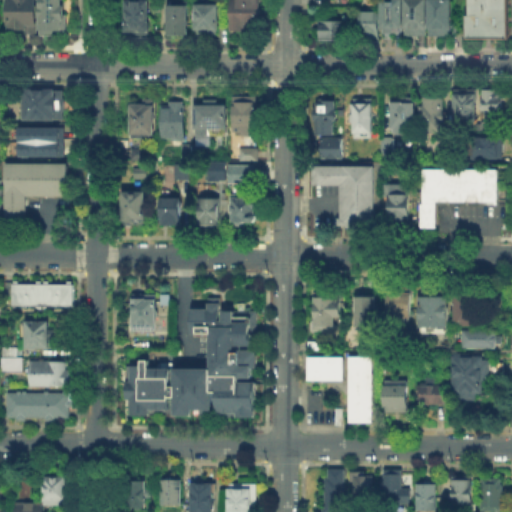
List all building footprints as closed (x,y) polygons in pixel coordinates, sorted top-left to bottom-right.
[(23,31),(12,31),(12,0),(38,0),(38,28),(23,28),(23,31)] [(63,0),(64,33),(45,33),(45,0),(63,0)] [(149,0),(149,38),(130,38),(130,0),(149,0)] [(232,29),(233,0),(261,0),(261,29),(232,29)] [(403,0),(403,28),(384,28),(385,0),(403,0)] [(428,0),(427,29),(403,28),(403,0),(428,0)] [(427,29),(428,0),(452,0),(452,29),(427,29)] [(466,37),(466,0),(505,0),(505,37),(466,37)] [(198,34),(198,5),(219,5),(219,34),(198,34)] [(189,9),(189,35),(172,35),(172,9),(189,9)] [(361,39),(361,13),(379,13),(379,39),(361,39)] [(346,24),(346,39),(323,39),(323,24),(346,24)] [(503,91),(503,128),(485,128),(485,91),(503,91)] [(457,92),(476,92),(476,122),(456,122),(457,92)] [(66,93),(66,121),(27,120),(27,93),(66,93)] [(441,133),(423,133),(423,105),(426,105),(426,97),(442,97),(441,133)] [(236,99),(258,99),(258,136),(236,136),(236,99)] [(403,106),(403,99),(414,99),(414,134),(395,134),(395,106),(403,106)] [(353,137),(353,101),(374,102),(374,137),(353,137)] [(198,103),(226,103),(226,138),(198,138),(198,103)] [(335,104),(335,134),(319,134),(319,104),(335,104)] [(154,105),(153,137),(133,137),(133,105),(154,105)] [(163,139),(163,106),(185,106),(185,139),(163,139)] [(19,126),(60,126),(60,155),(19,155),(19,126)] [(381,157),(381,139),(393,139),(393,157),(381,157)] [(350,140),(350,156),(338,156),(338,159),(323,159),(323,140),(350,140)] [(502,141),(502,160),(470,160),(470,140),(502,141)] [(207,147),(207,157),(185,157),(185,146),(207,147)] [(241,161),(241,149),(258,149),(258,161),(241,161)] [(133,162),(133,150),(149,150),(149,162),(133,162)] [(224,160),(205,160),(204,178),(224,179),(224,160)] [(227,182),(227,163),(253,163),(253,182),(227,182)] [(23,223),(8,223),(9,167),(69,167),(69,197),(23,197),(23,223)] [(178,180),(178,168),(192,169),(192,181),(178,180)] [(434,226),(422,226),(423,168),(496,169),(496,199),(434,199),(434,226)] [(341,186),(314,186),(314,169),(375,169),(375,227),(341,227),(341,186)] [(136,172),(148,172),(148,181),(136,181),(136,172)] [(389,186),(410,186),(410,227),(389,227),(389,186)] [(125,196),(146,196),(146,224),(125,224),(125,196)] [(199,197),(220,197),(221,224),(199,224),(199,197)] [(236,199),(253,199),(253,228),(235,228),(236,199)] [(181,202),(181,225),(164,225),(164,202),(181,202)] [(23,279),(23,282),(54,282),(54,284),(70,285),(70,282),(77,282),(77,309),(15,309),(15,279),(23,279)] [(447,291),(447,334),(423,334),(423,291),(447,291)] [(392,321),(392,292),(412,292),(412,321),(392,321)] [(133,332),(134,295),(160,295),(159,332),(133,332)] [(457,323),(458,297),(479,297),(479,323),(457,323)] [(222,298),(222,326),(226,326),(226,311),(237,311),(237,313),(259,313),(259,334),(252,334),(252,347),(240,347),(240,369),(245,369),(246,353),(257,353),(257,369),(252,369),(252,378),(239,378),(239,384),(256,384),(255,419),(240,419),(240,413),(220,413),(220,393),(214,393),(213,413),(194,413),(194,418),(177,418),(177,398),(171,398),(171,411),(151,411),(151,418),(130,418),(130,369),(171,369),(171,389),(177,389),(177,371),(214,371),(214,334),(193,334),(194,306),(210,306),(210,298),(222,298)] [(357,329),(357,298),(378,298),(378,329),(357,329)] [(335,299),(335,301),(343,302),(343,316),(335,316),(335,329),(317,329),(317,299),(335,299)] [(27,348),(27,323),(51,323),(51,349),(27,348)] [(466,348),(466,331),(498,331),(498,348),(466,348)] [(3,356),(3,347),(18,347),(18,356),(3,356)] [(373,354),(372,421),(348,421),(348,379),(307,379),(307,354),(373,354)] [(21,370),(21,355),(0,356),(0,370),(21,370)] [(483,358),(483,362),(490,362),(490,380),(483,380),(483,397),(456,397),(456,358),(483,358)] [(29,359),(68,360),(68,384),(28,384),(29,359)] [(387,405),(387,383),(411,383),(411,405),(387,405)] [(419,406),(420,384),(450,384),(450,406),(419,406)] [(6,390),(68,391),(67,416),(5,415),(6,390)] [(326,511),(326,471),(347,471),(346,511),(326,511)] [(366,471),(366,474),(376,474),(376,500),(356,500),(356,484),(352,484),(352,471),(366,471)] [(403,473),(403,489),(412,489),(412,503),(384,502),(384,473),(403,473)] [(46,503),(47,479),(69,479),(69,503),(46,503)] [(472,480),(472,508),(456,508),(456,479),(472,480)] [(252,511),(231,511),(231,486),(241,486),(241,480),(258,480),(258,500),(252,500),(252,511)] [(485,511),(485,480),(504,481),(504,511),(485,511)] [(166,483),(182,483),(181,504),(166,504),(166,483)] [(129,485),(146,485),(146,508),(129,508),(129,485)] [(422,487),(437,487),(437,511),(422,511),(422,487)] [(215,488),(214,511),(196,511),(196,488),(215,488)] [(22,511),(22,503),(45,503),(45,511),(22,511)]
